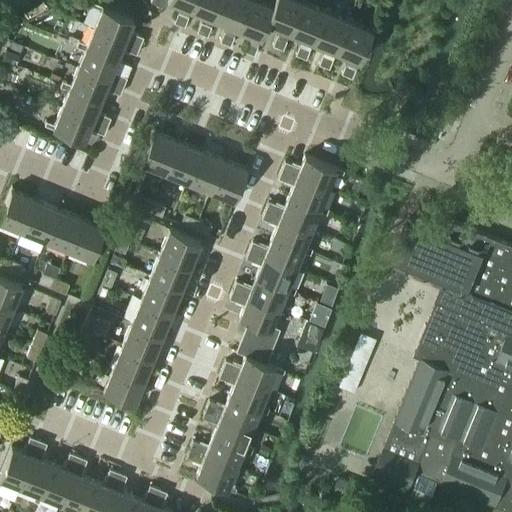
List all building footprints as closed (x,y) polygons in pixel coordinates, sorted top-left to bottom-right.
[(169,0),(190,8),(193,0),(149,0),(164,6),(166,0),(169,0)] [(193,0),(190,8),(213,18),(220,0),(193,0)] [(220,0),(213,18),(236,27),(247,0),(220,0)] [(247,0),(236,27),(261,37),(267,22),(265,22),(273,4),(261,0),(247,0)] [(265,22),(267,22),(289,31),(301,0),(274,0),(273,4),(265,22)] [(301,0),(289,31),(312,41),(325,9),(305,1),(305,0),(301,0)] [(94,1),(92,5),(99,8),(92,25),(139,45),(142,39),(143,36),(128,30),(133,18),(94,1)] [(325,9),(312,41),(335,50),(348,18),(328,10),(329,7),(326,6),(325,9)] [(178,11),(174,21),(184,25),(188,16),(178,11)] [(349,15),(348,18),(335,50),(359,60),(372,28),(351,20),(353,16),(349,15)] [(201,21),(197,31),(207,35),(211,25),(201,21)] [(82,41),(79,47),(83,49),(84,46),(116,59),(121,47),(136,53),(139,45),(92,25),(85,43),(82,41)] [(224,30),(220,40),(230,44),(234,34),(224,30)] [(287,39),(276,34),(272,44),(283,48),(287,39)] [(247,40),(243,50),(254,54),(258,44),(247,40)] [(310,48),(299,44),(295,54),(306,58),(310,48)] [(83,49),(76,65),(123,85),(127,76),(112,70),(116,59),(84,46),(83,49)] [(322,53),(318,63),(329,67),(333,57),(322,53)] [(351,76),(355,67),(345,62),(341,72),(351,76)] [(66,81),(63,87),(67,88),(68,86),(100,99),(105,87),(120,93),(123,85),(76,65),(69,83),(66,81)] [(67,88),(60,106),(107,125),(110,116),(96,110),(100,99),(68,86),(67,88)] [(103,133),(107,125),(60,106),(53,123),(46,120),(44,124),(84,140),(89,127),(103,133)] [(164,170),(176,139),(153,129),(140,161),(164,170)] [(187,180),(199,148),(176,139),(164,170),(187,180)] [(210,189),(223,158),(199,148),(187,180),(210,189)] [(284,160),(281,168),(328,187),(335,171),(342,174),(344,169),(304,154),(299,166),(284,160)] [(223,158),(210,189),(234,199),(246,167),(223,158)] [(321,205),(328,187),(281,168),(277,177),(292,183),(288,194),(320,208),(321,205)] [(0,219),(21,229),(34,197),(10,188),(0,213),(0,219)] [(138,194),(134,204),(148,210),(152,200),(138,194)] [(265,208),(312,227),(319,211),(322,212),(325,206),(321,205),(320,208),(288,194),(283,206),(268,200),(265,208)] [(21,229),(45,238),(57,207),(34,197),(21,229)] [(152,200),(148,210),(161,215),(165,205),(152,200)] [(57,207),(45,238),(68,247),(80,216),(57,207)] [(304,248),(305,245),(312,227),(265,208),(261,217),(276,223),(271,234),(304,248)] [(180,223),(194,229),(198,219),(184,213),(180,223)] [(80,216),(68,247),(91,257),(104,226),(80,216)] [(371,474),(370,476),(406,491),(407,489),(411,491),(410,495),(427,502),(436,481),(440,482),(439,483),(511,511),(511,243),(477,229),(446,217),(441,229),(409,217),(392,257),(443,278),(414,354),(420,356),(371,474)] [(211,224),(198,219),(194,229),(207,234),(211,224)] [(125,223),(120,235),(130,239),(135,225),(125,221),(125,223)] [(169,227),(159,250),(190,263),(200,239),(169,227)] [(248,249),(296,268),(302,251),(306,252),(308,246),(305,245),(304,248),(271,234),(267,246),(252,240),(248,249)] [(120,235),(114,247),(125,252),(130,239),(120,235)] [(288,285),(296,268),(248,249),(245,257),(260,263),(255,275),(287,288),(288,285)] [(159,250),(150,273),(181,286),(190,263),(159,250)] [(0,253),(0,266),(5,268),(10,258),(0,253)] [(10,258),(5,268),(20,274),(24,264),(10,258)] [(107,267),(101,281),(111,285),(116,271),(107,267)] [(42,272),(38,282),(52,287),(56,277),(42,272)] [(140,296),(172,309),(181,286),(150,273),(140,296)] [(0,302),(11,307),(21,283),(0,274),(0,302)] [(290,292),(292,286),(288,285),(287,288),(255,275),(250,286),(236,280),(232,288),(279,308),(286,291),(290,292)] [(56,277),(52,287),(65,293),(69,282),(56,277)] [(101,281),(96,293),(106,297),(111,285),(101,281)] [(272,325),(279,308),(232,288),(228,297),(243,303),(238,316),(247,320),(236,350),(245,354),(245,353),(266,362),(266,361),(280,328),(272,325)] [(50,294),(45,309),(55,313),(60,299),(50,294)] [(131,319),(162,332),(172,309),(140,296),(131,319)] [(11,307),(0,302),(0,328),(2,330),(11,307)] [(88,313),(82,327),(92,331),(98,317),(88,313)] [(121,342),(153,355),(162,332),(131,319),(121,342)] [(92,331),(82,327),(76,340),(86,344),(92,331)] [(37,328),(31,342),(41,346),(47,332),(37,328)] [(41,346),(31,342),(26,355),(36,359),(41,346)] [(112,366),(143,378),(153,355),(121,342),(112,366)] [(225,359),(221,368),(268,387),(276,370),(283,373),(284,369),(266,361),(266,362),(245,353),(245,354),(240,365),(225,359)] [(79,364),(69,360),(63,374),(73,378),(79,364)] [(134,402),(143,378),(112,366),(102,389),(134,402)] [(260,407),(262,404),(268,387),(221,368),(218,376),(233,382),(228,394),(260,407)] [(18,375),(13,388),(22,391),(28,378),(18,375)] [(22,391),(13,388),(7,401),(17,405),(22,391)] [(205,408),(252,427),(259,410),(263,411),(265,406),(262,404),(260,407),(228,394),(224,405),(209,399),(205,408)] [(244,447),(245,444),(252,427),(205,408),(202,416),(217,422),(212,434),(244,447)] [(189,448),(236,467),(243,450),(247,451),(249,446),(245,444),(244,447),(212,434),(207,445),(193,439),(189,448)] [(0,483),(2,479),(19,486),(38,439),(29,435),(23,450),(11,445),(0,471),(0,483)] [(34,496),(40,499),(41,495),(39,494),(52,462),(41,457),(47,442),(38,439),(19,486),(36,493),(34,496)] [(229,484),(236,467),(189,448),(185,456),(200,462),(195,475),(235,491),(236,487),(229,484)] [(59,502),(78,455),(69,451),(63,466),(52,462),(39,494),(41,495),(59,502)] [(74,511),(81,511),(82,511),(79,510),(92,478),(81,473),(87,458),(78,455),(59,502),(76,509),(74,511)] [(79,510),(82,511),(83,511),(101,511),(118,471),(109,468),(103,483),(92,478),(79,510)] [(124,511),(132,494),(121,490),(127,475),(118,471),(101,511),(124,511)] [(124,511),(148,511),(158,488),(149,484),(143,499),(132,494),(124,511)] [(167,491),(158,488),(148,511),(172,511),(173,511),(160,506),(167,491)]
